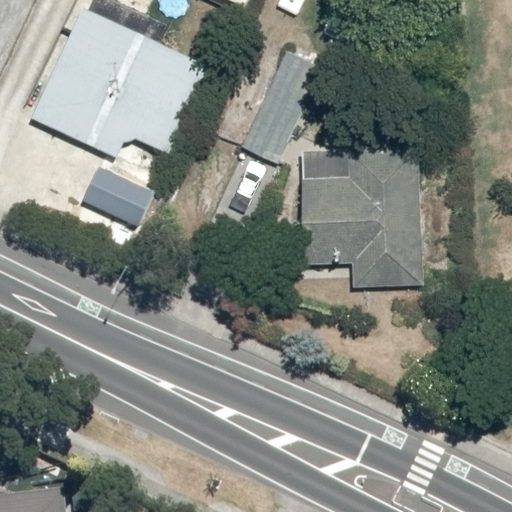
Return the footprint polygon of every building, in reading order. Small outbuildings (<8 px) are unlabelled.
[(221,66),(92,6),(41,114),(126,154),(137,130),(181,151),(221,66)] [(291,53),(249,139),(292,160),(334,73),(291,53)] [(359,145),(360,174),(313,176),(316,262),(361,260),(362,289),(436,286),(430,142),(359,145)] [(160,187),(105,161),(88,198),(118,212),(143,224),(160,187)] [(78,511),(77,496),(0,502),(0,511),(78,511)]
